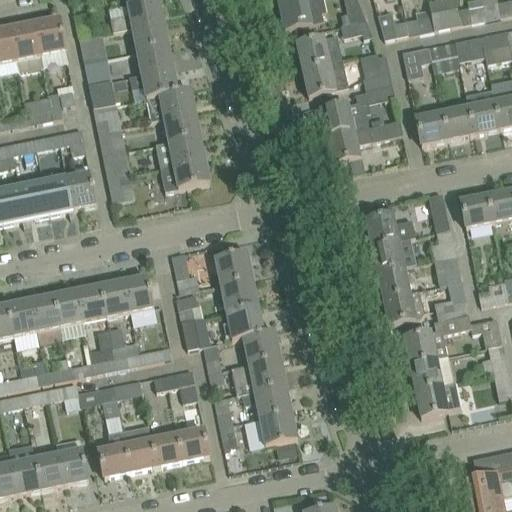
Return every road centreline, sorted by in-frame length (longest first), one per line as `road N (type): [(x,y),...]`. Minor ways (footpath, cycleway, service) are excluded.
road 1 (residential): [(0,271),(278,214)]
road 2 (unclassified): [(368,470),(278,214)]
road 3 (residential): [(278,214),(511,170)]
road 4 (unclassified): [(278,214),(206,0)]
road 5 (residential): [(171,511),(368,470)]
road 6 (residential): [(368,470),(511,441)]
